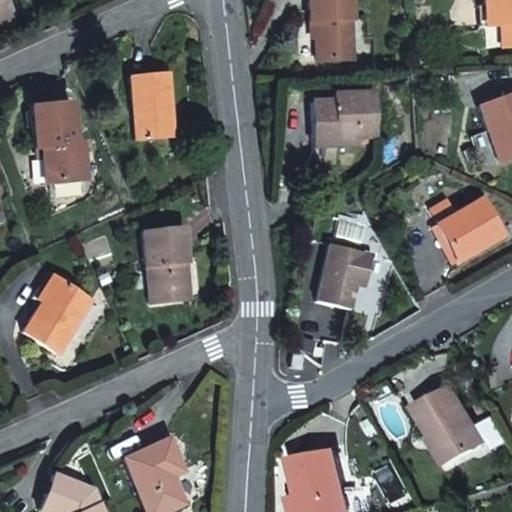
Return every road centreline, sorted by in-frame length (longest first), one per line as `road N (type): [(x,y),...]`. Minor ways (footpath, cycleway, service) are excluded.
road 1 (tertiary): [(223,0),(256,347)]
road 2 (residential): [(252,400),(299,398),(511,279)]
road 3 (residential): [(256,347),(215,346),(0,437)]
road 4 (residential): [(0,73),(164,0)]
